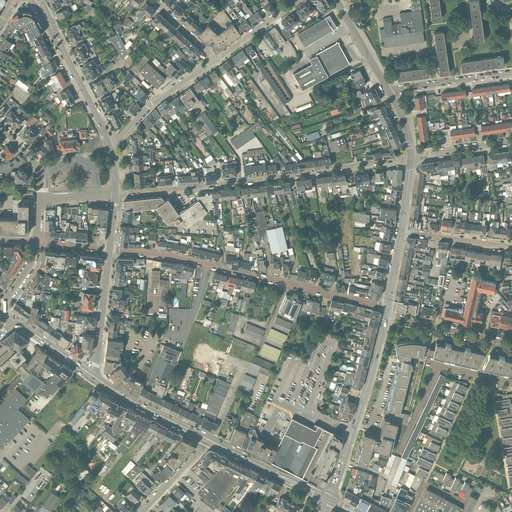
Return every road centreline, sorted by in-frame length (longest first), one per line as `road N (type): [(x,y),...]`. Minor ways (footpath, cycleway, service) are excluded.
road 1 (residential): [(387,308),(109,248)]
road 2 (residential): [(179,188),(411,155)]
road 3 (tertiary): [(329,500),(385,318)]
road 4 (secondary): [(108,146),(43,14)]
road 5 (secondary): [(209,440),(89,373)]
road 6 (residential): [(108,146),(145,108),(214,60)]
road 7 (secondary): [(329,500),(209,440)]
road 8 (residential): [(511,344),(385,318)]
road 9 (secondary): [(89,373),(109,248)]
road 10 (residential): [(388,91),(511,73)]
